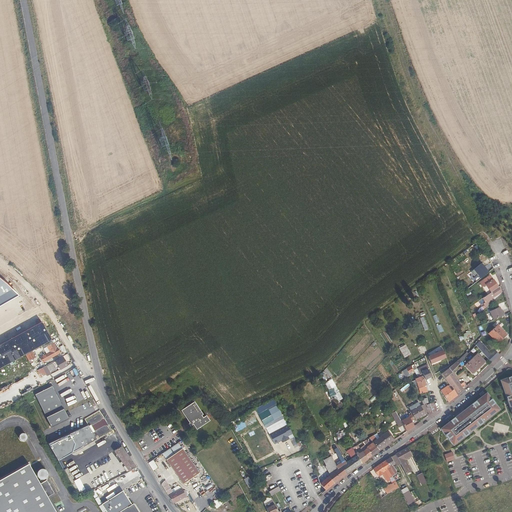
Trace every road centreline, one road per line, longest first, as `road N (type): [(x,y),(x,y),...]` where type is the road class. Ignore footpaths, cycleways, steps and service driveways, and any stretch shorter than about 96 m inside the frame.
road 1 (unclassified): [(102,397),(25,0)]
road 2 (residential): [(511,354),(324,503)]
